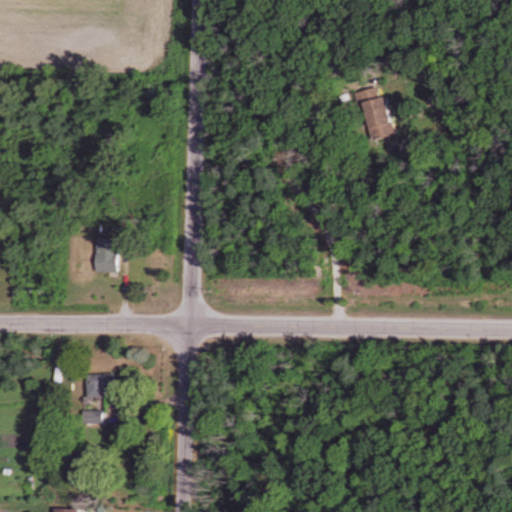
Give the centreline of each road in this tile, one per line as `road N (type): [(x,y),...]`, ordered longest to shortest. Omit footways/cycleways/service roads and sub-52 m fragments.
road 1 (residential): [(182,511),(197,0)]
road 2 (residential): [(511,328),(0,323)]
